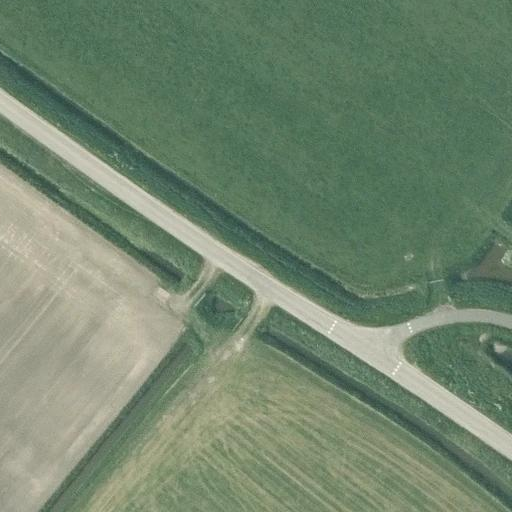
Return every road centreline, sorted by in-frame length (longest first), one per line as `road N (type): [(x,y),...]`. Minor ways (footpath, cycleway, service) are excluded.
road 1 (unclassified): [(365,349),(264,288),(0,98)]
road 2 (track): [(87,511),(244,333),(264,288)]
road 3 (unclassified): [(511,447),(365,349)]
road 4 (unclassified): [(365,349),(440,318),(511,322)]
